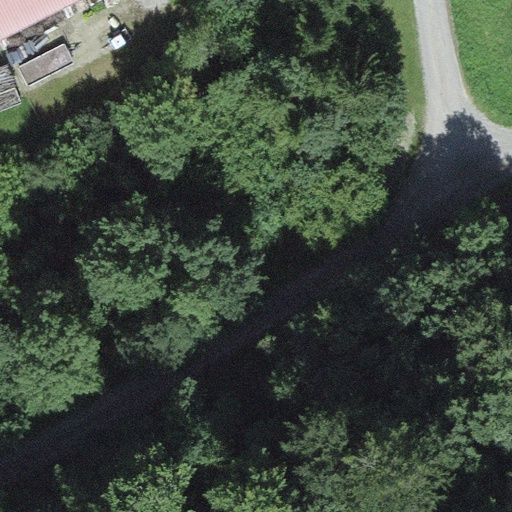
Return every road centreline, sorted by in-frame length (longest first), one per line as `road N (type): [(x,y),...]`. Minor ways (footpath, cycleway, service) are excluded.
road 1 (track): [(511,142),(434,168),(225,329),(0,465)]
road 2 (unclassified): [(412,0),(434,168)]
